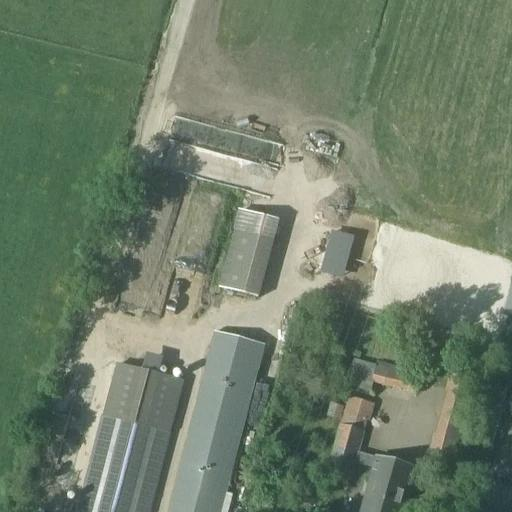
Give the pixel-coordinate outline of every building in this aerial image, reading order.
[(235,231),(220,289),(259,299),(274,241),(235,231)] [(339,343),(344,326),(334,322),(328,340),(339,343)] [(216,333),(169,511),(221,511),(264,346),(216,333)] [(394,361),(419,367),(423,350),(398,345),(394,361)] [(354,360),(347,385),(371,391),(372,388),(373,383),(385,386),(415,393),(420,374),(389,366),(388,371),(377,368),(376,368),(376,366),(354,360)] [(118,365),(79,511),(149,511),(184,382),(118,365)] [(450,374),(445,392),(448,393),(473,400),(478,382),(453,375),(450,374)] [(348,402),(345,414),(368,420),(368,421),(372,408),(373,405),(349,398),(348,402)] [(341,421),(345,408),(331,404),(327,417),(341,421)] [(341,425),(327,476),(351,483),(356,464),(373,469),(367,491),(364,499),(360,511),(404,511),(416,470),(359,454),(365,432),(341,425)] [(434,434),(429,452),(456,459),(461,442),(437,435),(434,434)]
